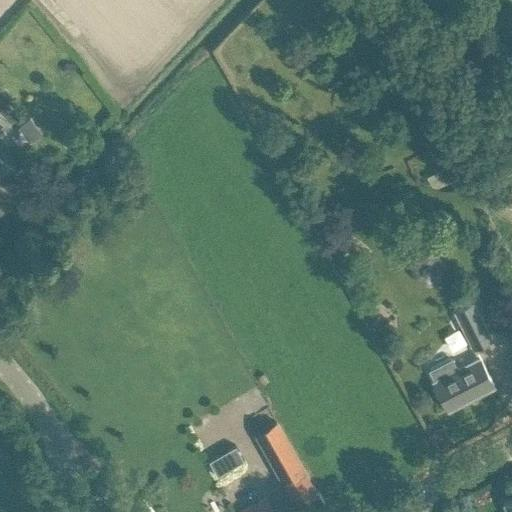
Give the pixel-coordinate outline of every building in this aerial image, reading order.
[(0,0),(0,12),(13,0),(12,0),(0,0)] [(0,154),(0,207),(10,199),(0,187),(0,160),(3,158),(0,154)] [(492,338),(473,301),(455,310),(473,347),(492,338)] [(452,357),(430,369),(435,380),(433,381),(448,408),(494,384),(480,356),(457,368),(452,357)] [(276,421),(255,433),(296,503),(317,491),(276,421)] [(208,459),(216,473),(242,458),(234,444),(208,459)] [(511,511),(511,495),(503,500),(509,511),(511,511)] [(272,511),(265,500),(241,511),(272,511)]
